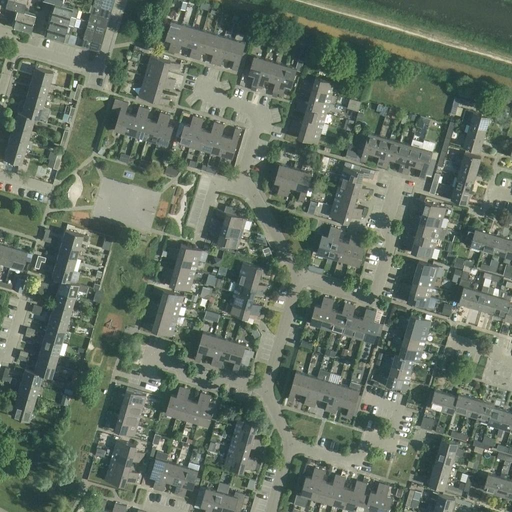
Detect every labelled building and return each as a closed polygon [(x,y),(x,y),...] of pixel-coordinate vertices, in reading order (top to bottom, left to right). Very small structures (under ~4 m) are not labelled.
[(6,0),(5,7),(16,10),(23,12),(26,4),(11,0),(6,0)] [(76,18),(78,9),(60,4),(53,2),(53,3),(50,11),(69,16),(76,18)] [(16,10),(13,18),(32,23),(35,15),(23,12),(16,10)] [(50,11),(48,19),(67,25),(67,24),(74,26),(76,18),(69,16),(50,11)] [(89,15),(87,22),(96,24),(95,24),(97,18),(89,15)] [(30,32),(32,23),(13,18),(11,26),(30,32)] [(48,19),(46,27),(65,32),(67,25),(48,19)] [(169,50),(174,51),(182,23),(171,20),(165,38),(171,40),(169,50)] [(87,22),(86,27),(94,30),(96,24),(87,22)] [(182,43),(187,45),(192,26),(182,23),(174,51),(179,53),(182,43)] [(189,56),(195,57),(203,30),(192,26),(187,45),(192,46),(189,56)] [(46,27),(43,36),(67,42),(69,34),(65,32),(46,27)] [(203,49),(208,51),(213,33),(203,30),(195,57),(200,59),(203,49)] [(84,32),(83,38),(91,40),(93,34),(84,32)] [(211,62),(216,64),(224,36),(213,33),(208,51),(213,52),(211,62)] [(224,55),(229,57),(235,39),(224,36),(216,64),(221,65),(224,55)] [(83,38),(81,44),(89,46),(91,40),(83,38)] [(246,42),(235,39),(229,57),(235,58),(232,68),(238,70),(246,42)] [(150,55),(147,66),(168,71),(169,66),(178,69),(180,64),(150,55)] [(251,85),(257,87),(265,59),(254,56),(248,74),(254,76),(251,85)] [(265,79),(270,80),(275,62),(265,59),(257,87),(262,88),(265,79)] [(273,91),(278,93),(286,65),(275,62),(270,80),(275,82),(273,91)] [(297,68),(286,65),(278,93),(283,94),(286,85),(292,86),(297,68)] [(34,66),(30,79),(48,84),(52,72),(34,66)] [(147,66),(145,76),(174,84),(175,79),(166,77),(168,71),(147,66)] [(145,76),(142,86),(162,91),(163,86),(173,89),(174,84),(145,76)] [(304,80),(303,84),(332,93),(335,83),(315,77),(314,82),(304,80)] [(30,79),(27,90),(45,95),(48,84),(30,79)] [(311,92),(310,97),(330,103),(332,93),(303,84),(301,89),(311,92)] [(142,86),(139,96),(168,104),(170,99),(160,96),(162,91),(142,86)] [(27,90),(24,102),(42,107),(45,95),(27,90)] [(464,92),(460,108),(467,110),(471,94),(464,92)] [(298,100),(297,104),(327,113),(330,103),(310,97),(308,102),(298,100)] [(120,111),(115,129),(125,132),(131,114),(126,112),(128,103),(115,99),(112,108),(120,111)] [(24,102),(20,113),(33,117),(33,118),(38,119),(42,107),(24,102)] [(305,112),(304,117),(324,123),(327,113),(297,104),(296,109),(305,112)] [(139,106),(136,115),(131,114),(125,132),(136,135),(144,107),(139,106)] [(147,118),(149,109),(144,107),(136,135),(147,138),(152,120),(147,118)] [(464,121),(470,123),(486,128),(490,116),(473,111),(467,110),(466,116),(464,121)] [(16,111),(12,124),(30,129),(33,118),(33,117),(20,113),(16,111)] [(160,112),(157,121),(152,120),(147,138),(157,142),(165,113),(160,112)] [(168,125),(170,115),(165,113),(157,142),(168,145),(173,126),(168,125)] [(184,123),(179,142),(190,145),(198,117),(193,115),(190,125),(184,123)] [(198,117),(190,145),(200,148),(206,129),(201,128),(203,118),(198,117)] [(293,120),(291,124),(321,133),(324,123),(304,117),(302,122),(293,120)] [(354,121),(346,119),(343,129),(351,131),(354,121)] [(200,148),(211,151),(219,123),(214,122),(211,131),(206,129),(200,148)] [(211,151),(222,154),(227,136),(222,134),(224,125),(219,123),(211,151)] [(470,123),(466,135),(483,140),(486,128),(470,123)] [(12,124),(9,135),(27,140),(30,129),(12,124)] [(291,124),(290,129),(300,132),(298,138),(318,143),(321,133),(291,124)] [(232,137),(227,136),(222,154),(233,157),(241,129),(235,128),(232,137)] [(448,129),(444,143),(449,145),(453,130),(448,129)] [(369,152),(374,154),(380,135),(369,132),(360,160),(366,162),(369,152)] [(9,135),(6,147),(24,152),(27,140),(9,135)] [(377,165),(382,167),(390,138),(380,135),(374,154),(380,155),(377,165)] [(480,151),(483,140),(466,135),(463,146),(480,151)] [(390,158),(395,160),(401,142),(390,138),(382,167),(387,168),(390,158)] [(413,139),(411,145),(403,172),(408,174),(411,164),(416,166),(422,148),(423,142),(413,139)] [(411,145),(401,142),(395,160),(401,161),(398,171),(403,172),(411,145)] [(444,143),(442,150),(440,158),(444,159),(447,151),(449,145),(444,143)] [(6,147),(2,158),(20,164),(24,152),(6,147)] [(433,151),(422,148),(416,166),(422,168),(419,177),(424,179),(433,151)] [(353,151),(347,149),(345,158),(356,161),(358,153),(353,151)] [(464,152),(463,158),(456,156),(454,162),(477,169),(481,157),(464,152)] [(141,158),(138,167),(147,169),(149,170),(151,161),(141,158)] [(459,169),(458,175),(474,180),(477,169),(454,162),(453,167),(459,169)] [(277,193),(282,195),(291,167),(280,163),(275,182),(280,183),(277,193)] [(344,165),(341,175),(361,181),(363,176),(372,179),(374,174),(344,165)] [(290,187),(296,188),(301,170),(291,167),(282,195),(288,196),(290,187)] [(444,188),(450,170),(446,169),(440,186),(444,188)] [(312,173),(301,170),(296,188),(301,190),(298,199),(304,201),(312,173)] [(341,175),(338,185),(368,194),(369,189),(360,186),(361,181),(341,175)] [(458,175),(454,187),(471,192),(474,180),(458,175)] [(433,181),(429,193),(434,194),(438,182),(433,181)] [(338,185),(335,195),(355,201),(357,196),(366,199),(368,194),(338,185)] [(467,204),(471,192),(454,187),(451,199),(467,204)] [(335,195),(332,205),(362,214),(363,209),(354,206),(355,201),(335,195)] [(425,206),(423,211),(443,217),(446,207),(416,198),(415,203),(425,206)] [(226,205),(224,211),(217,209),(215,214),(225,217),(224,222),(243,228),(246,217),(237,215),(239,209),(226,205)] [(362,214),(332,205),(329,216),(341,219),(340,223),(348,226),(351,216),(361,219),(362,214)] [(412,213),(410,218),(440,227),(443,217),(423,211),(422,216),(412,213)] [(419,226),(417,231),(437,237),(440,227),(410,218),(409,223),(419,226)] [(212,224),(211,229),(240,238),(243,228),(224,222),(222,227),(212,224)] [(317,253),(328,256),(336,228),(331,226),(328,236),(322,234),(318,233),(315,244),(319,245),(317,253)] [(328,256),(338,259),(344,240),(339,239),(341,229),(336,228),(328,256)] [(465,240),(471,242),(470,245),(482,249),(487,232),(475,229),(468,228),(465,240)] [(88,236),(82,234),(64,229),(61,241),(78,246),(80,239),(86,241),(88,236)] [(237,248),(240,238),(211,229),(209,234),(219,237),(217,242),(237,248)] [(406,234),(405,238),(434,247),(437,237),(417,231),(416,236),(406,234)] [(482,249),(493,252),(498,236),(487,232),(482,249)] [(338,259),(349,262),(357,234),(352,233),(349,242),(344,240),(338,259)] [(362,236),(357,234),(349,262),(360,265),(365,247),(360,245),(362,236)] [(493,252),(505,256),(504,260),(505,256),(510,239),(498,236),(493,252)] [(405,238),(403,243),(413,246),(411,252),(431,257),(434,247),(405,238)] [(61,241),(57,253),(75,258),(78,246),(61,241)] [(449,242),(447,251),(455,253),(458,244),(449,242)] [(14,247),(3,244),(0,253),(0,262),(2,263),(9,265),(14,247)] [(170,246),(169,251),(198,260),(201,249),(181,244),(180,249),(170,246)] [(26,251),(14,247),(9,265),(21,269),(26,251)] [(177,259),(175,264),(195,270),(198,260),(169,251),(167,256),(177,259)] [(57,253),(54,264),(72,269),(75,258),(57,253)] [(458,257),(456,257),(453,266),(462,269),(465,259),(458,257)] [(243,261),(240,272),(260,278),(261,272),(271,275),(272,270),(243,261)] [(408,263),(406,268),(436,277),(439,266),(419,261),(417,266),(408,263)] [(51,276),(60,279),(68,281),(69,281),(72,269),(54,264),(51,276)] [(164,266),(163,271),(192,280),(195,270),(175,264),(174,269),(164,266)] [(414,276),(413,280),(433,286),(436,277),(406,268),(405,273),(414,276)] [(161,276),(171,279),(169,284),(189,290),(192,280),(163,271),(161,276)] [(240,272),(237,282),(266,290),(268,286),(258,283),(260,278),(240,272)] [(214,286),(219,287),(220,282),(222,277),(216,276),(213,286),(214,286)] [(21,292),(25,280),(17,278),(14,290),(21,292)] [(454,301),(459,302),(471,305),(475,290),(470,288),(471,281),(461,278),(454,301)] [(60,279),(56,290),(74,295),(76,289),(85,292),(87,286),(69,281),(68,281),(60,279)] [(402,283),(401,287),(430,296),(433,286),(413,280),(411,286),(402,283)] [(237,282),(234,292),(254,298),(255,292),(265,295),(266,290),(237,282)] [(205,287),(202,297),(209,300),(213,286),(208,284),(207,288),(205,287)] [(109,296),(112,286),(106,285),(104,295),(109,296)] [(162,294),(161,299),(181,305),(184,295),(154,286),(153,292),(162,294)] [(481,291),(475,290),(471,305),(482,309),(488,287),(483,286),(481,291)] [(401,287),(399,293),(408,295),(407,301),(427,307),(430,296),(401,287)] [(488,287),(482,309),(494,312),(498,296),(487,293),(488,287)] [(56,290),(53,302),(71,307),(74,295),(56,290)] [(234,292),(231,302),(260,310),(262,306),(252,303),(254,298),(234,292)] [(505,294),(504,298),(498,296),(494,312),(505,316),(509,302),(510,300),(511,296),(505,294)] [(310,323),(321,326),(329,298),(324,296),(321,306),(316,304),(310,323)] [(321,326),(332,329),(337,311),(332,309),(334,299),(329,298),(321,326)] [(150,302),(148,307),(178,315),(181,305),(161,299),(159,305),(150,302)] [(42,300),(42,309),(50,309),(51,301),(42,300)] [(53,302),(50,313),(68,318),(71,307),(53,302)] [(231,302),(228,312),(248,318),(249,312),(259,315),(260,310),(231,302)] [(332,329),(342,332),(350,304),(345,302),(342,312),(337,311),(332,329)] [(441,313),(450,315),(452,305),(444,302),(441,313)] [(342,332),(353,335),(358,317),(353,315),(356,305),(350,304),(342,332)] [(157,314),(155,319),(175,325),(178,315),(148,307),(147,311),(157,314)] [(353,335),(363,338),(371,310),(366,309),(364,318),(358,317),(353,335)] [(374,341),(376,335),(380,336),(383,324),(374,322),(377,312),(371,310),(363,338),(374,341)] [(50,313),(46,325),(64,330),(68,318),(50,313)] [(399,317),(398,321),(428,330),(431,320),(411,314),(409,319),(399,317)] [(142,327),(172,335),(175,325),(155,319),(154,325),(144,322),(142,327)] [(406,329),(405,334),(425,340),(428,330),(398,321),(397,326),(406,329)] [(46,325),(43,336),(61,341),(64,330),(46,325)] [(203,351),(208,353),(214,335),(203,331),(195,359),(200,361),(203,351)] [(392,341),(392,342),(422,350),(425,340),(405,334),(403,340),(394,337),(389,336),(388,340),(392,341)] [(211,364),(216,366),(224,338),(214,335),(208,353),(214,354),(211,364)] [(43,336),(40,348),(58,353),(61,341),(43,336)] [(224,358),(230,359),(235,341),(224,338),(216,366),(222,367),(224,358)] [(246,344),(235,341),(230,359),(235,361),(232,370),(238,372),(246,344)] [(401,349),(399,354),(415,359),(415,360),(419,361),(422,350),(392,342),(391,346),(401,349)] [(40,348),(36,360),(54,365),(58,353),(40,348)] [(324,354),(334,357),(336,351),(326,349),(324,354)] [(384,356),(383,360),(412,369),(415,360),(415,359),(399,354),(395,353),(394,358),(384,356)] [(36,360),(33,371),(42,374),(51,377),(54,365),(36,360)] [(391,368),(390,373),(409,379),(412,369),(383,360),(381,365),(391,368)] [(24,368),(20,380),(38,385),(42,374),(33,371),(24,368)] [(297,390),(302,392),(307,374),(296,370),(288,398),(294,400),(297,390)] [(406,389),(409,379),(390,373),(388,378),(379,376),(377,381),(406,389)] [(304,403),(309,405),(318,377),(307,374),(302,392),(307,394),(304,403)] [(318,397),(323,398),(328,380),(318,377),(309,405),(315,406),(318,397)] [(20,380),(17,392),(35,397),(38,385),(20,380)] [(325,409),(330,411),(339,383),(328,380),(323,398),(328,400),(325,409)] [(351,382),(349,386),(344,405),(349,406),(346,416),(352,417),(352,415),(355,416),(362,396),(358,395),(362,385),(351,382)] [(339,403),(344,405),(349,386),(339,383),(330,411),(336,413),(339,403)] [(166,412),(177,415),(185,387),(180,386),(177,395),(171,394),(166,412)] [(177,415),(187,419),(193,400),(187,398),(190,389),(185,387),(177,415)] [(115,392),(113,396),(143,405),(146,395),(126,389),(125,394),(115,392)] [(433,395),(430,394),(427,405),(442,409),(446,393),(435,389),(433,395)] [(17,392),(14,403),(32,408),(35,397),(17,392)] [(187,419),(198,422),(206,393),(201,392),(198,401),(193,400),(187,419)] [(211,395),(206,393),(198,422),(209,425),(214,406),(208,405),(211,395)] [(453,413),(454,410),(458,396),(457,396),(446,393),(442,409),(453,413)] [(454,410),(465,413),(470,397),(458,393),(457,396),(458,396),(454,410)] [(122,404),(120,409),(140,415),(143,405),(113,396),(112,401),(122,404)] [(465,413),(477,417),(482,400),(470,397),(465,413)] [(477,417),(476,422),(480,423),(482,418),(488,420),(492,406),(493,406),(493,404),(482,400),(477,417)] [(28,420),(32,408),(14,403),(10,415),(28,420)] [(487,422),(499,426),(504,410),(493,406),(492,406),(488,420),(487,422)] [(109,412),(108,416),(137,425),(140,415),(120,409),(119,415),(109,412)] [(499,426),(500,426),(497,436),(501,437),(504,427),(511,429),(511,424),(511,412),(504,410),(499,426)] [(108,416),(106,421),(116,424),(115,430),(134,435),(137,425),(108,416)] [(238,416),(235,426),(256,432),(257,427),(267,430),(268,424),(238,416)] [(235,426),(232,436),(262,445),(264,440),(254,437),(256,432),(235,426)] [(232,436),(229,446),(250,452),(251,447),(261,450),(262,445),(232,436)] [(439,444),(438,449),(455,454),(456,454),(462,456),(462,455),(464,449),(458,448),(457,447),(458,442),(457,442),(456,442),(441,437),(441,438),(439,444)] [(116,439),(113,449),(143,458),(144,453),(135,450),(137,445),(116,439)] [(229,446),(227,456),(256,465),(258,460),(248,457),(250,452),(229,446)] [(113,449),(110,459),(131,465),(132,460),(142,462),(143,458),(113,449)] [(458,456),(454,455),(455,454),(438,449),(434,460),(451,465),(453,460),(457,461),(458,456)] [(153,487),(158,488),(166,461),(167,461),(168,454),(157,451),(155,457),(150,476),(156,477),(153,487)] [(227,456),(224,466),(244,472),(245,467),(255,469),(256,465),(227,456)] [(110,459),(107,469),(137,478),(139,473),(129,470),(131,465),(110,459)] [(434,460),(431,472),(448,477),(451,465),(434,460)] [(166,481),(172,482),(177,464),(167,461),(166,461),(158,488),(164,490),(166,481)] [(174,493),(179,495),(187,467),(177,464),(172,482),(177,484),(174,493)] [(198,470),(187,467),(179,495),(185,496),(188,487),(193,488),(198,470)] [(305,506),(308,496),(312,497),(320,469),(315,467),(312,477),(306,475),(301,493),(297,492),(294,503),(305,506)] [(136,483),(137,478),(107,469),(104,480),(125,485),(126,480),(136,483)] [(312,497),(322,500),(328,481),(323,480),(325,470),(320,469),(312,497)] [(445,489),(448,477),(431,472),(428,484),(445,489)] [(500,476),(495,493),(506,496),(511,479),(504,477),(505,473),(501,472),(500,476)] [(483,489),(495,493),(500,476),(488,473),(483,489)] [(322,500),(333,503),(341,475),(336,474),(333,483),(328,481),(322,500)] [(264,485),(266,478),(260,475),(257,483),(264,485)] [(333,503),(343,506),(349,488),(343,486),(346,477),(341,475),(333,503)] [(343,506),(354,509),(362,481),(357,480),(354,489),(349,488),(343,506)] [(367,483),(362,481),(354,509),(363,511),(364,511),(366,509),(366,508),(370,494),(364,492),(367,483)] [(371,490),(370,494),(366,508),(366,509),(377,511),(385,484),(379,482),(376,492),(371,490)] [(377,511),(387,511),(393,496),(387,495),(390,485),(385,484),(377,511)] [(195,504),(201,505),(207,507),(205,511),(210,511),(217,490),(200,485),(195,504)] [(216,511),(217,510),(222,511),(228,493),(217,490),(210,511),(216,511)] [(236,491),(234,495),(228,493),(222,511),(223,511),(234,511),(235,510),(241,511),(246,494),(236,491)] [(431,498),(437,500),(435,505),(452,510),(455,498),(439,493),(438,493),(433,492),(431,498)] [(118,511),(121,505),(115,503),(113,511),(107,509),(104,509),(107,500),(93,496),(89,511),(95,511),(96,510),(101,511),(118,511)]
